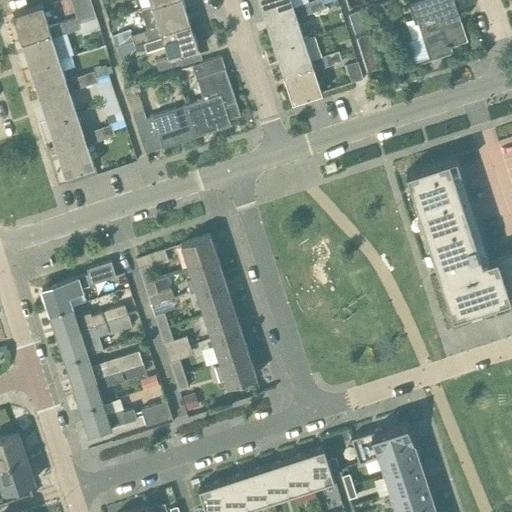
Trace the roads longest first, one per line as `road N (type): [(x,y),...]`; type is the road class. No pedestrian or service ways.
road 1 (residential): [(73,490),(313,411)]
road 2 (residential): [(0,252),(238,172)]
road 3 (residential): [(238,172),(313,411)]
road 4 (residential): [(282,158),(511,82)]
road 5 (residential): [(313,411),(511,346)]
road 6 (residential): [(233,0),(282,158)]
road 7 (residential): [(36,375),(73,490)]
